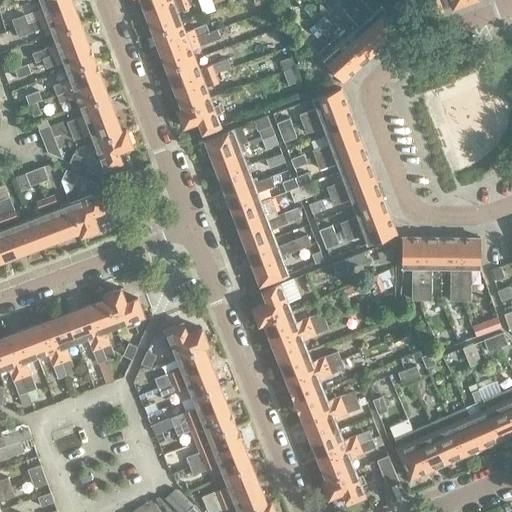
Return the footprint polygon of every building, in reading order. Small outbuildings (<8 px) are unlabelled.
[(37,19),(74,5),(71,0),(40,0),(43,7),(12,19),(15,27),(37,19)] [(138,0),(143,12),(174,0),(138,0)] [(188,8),(184,0),(174,0),(143,12),(151,32),(179,20),(176,12),(188,8)] [(249,0),(240,0),(232,3),(235,12),(251,6),(249,0)] [(373,55),(386,42),(367,20),(348,0),(338,0),(337,2),(360,26),(353,33),(373,55)] [(374,13),(362,0),(348,0),(367,20),(386,42),(401,28),(381,7),(374,13)] [(426,0),(431,15),(444,10),(443,8),(454,4),(455,7),(471,0),(426,0)] [(81,23),(74,5),(37,19),(15,27),(18,36),(49,24),(52,34),(81,23)] [(332,25),(323,16),(317,22),(325,31),(332,25)] [(158,51),(209,32),(206,23),(193,28),(191,29),(184,32),(179,20),(151,32),(158,51)] [(35,61),(40,59),(43,58),(51,56),(88,42),(81,23),(52,34),(56,43),(47,46),(48,47),(32,52),(35,61)] [(315,24),(310,29),(318,38),(323,33),(315,24)] [(221,38),(220,35),(218,29),(209,32),(158,51),(165,70),(193,59),(189,49),(197,46),(198,47),(221,38)] [(338,35),(332,41),(339,46),(359,67),(373,55),(353,33),(344,41),(338,35)] [(339,46),(332,41),(331,40),(318,52),(344,81),(359,67),(339,46)] [(67,70),(94,60),(88,42),(51,56),(43,58),(46,68),(63,62),(67,70)] [(212,73),(231,67),(228,58),(209,65),(197,69),(193,59),(165,70),(172,89),(212,73)] [(57,94),(64,91),(101,77),(94,60),(67,70),(70,79),(53,85),(57,94)] [(15,68),(15,69),(18,78),(31,73),(27,64),(15,68)] [(234,77),(231,67),(212,73),(172,89),(179,108),(208,97),(204,87),(216,82),(216,83),(234,77)] [(80,105),(108,95),(101,77),(64,91),(57,94),(60,103),(76,97),(80,105)] [(303,124),(320,118),(349,107),(341,88),(312,98),(316,108),(299,114),(303,124)] [(29,105),(37,102),(42,100),(38,90),(25,95),(29,105)] [(70,130),(78,127),(115,113),(108,95),(80,105),(84,114),(67,121),(70,130)] [(208,97),(179,108),(176,110),(183,128),(197,122),(201,132),(218,126),(214,115),(219,113),(215,105),(212,107),(208,97)] [(37,102),(29,105),(33,116),(41,113),(37,102)] [(326,136),(355,124),(349,107),(320,118),(303,124),(306,133),(323,126),(326,136)] [(94,141),(121,131),(115,113),(78,127),(70,130),(74,139),(91,133),(94,141)] [(284,142),(297,137),(290,118),(276,123),(284,142)] [(316,160),(333,153),(362,142),(355,124),(326,136),(330,144),(313,150),(316,160)] [(43,140),(53,136),(49,125),(39,129),(43,140)] [(262,139),(275,134),(271,125),(259,130),(262,139)] [(241,126),(204,140),(211,159),(243,147),(241,142),(246,140),(241,126)] [(126,129),(121,131),(94,141),(98,151),(93,152),(96,160),(101,158),(105,169),(122,163),(118,151),(132,146),(126,129)] [(278,144),(275,134),(262,139),(266,148),(278,144)] [(53,136),(43,140),(48,151),(62,158),(53,136)] [(340,171),(369,160),(362,142),(333,153),(316,160),(320,169),(337,162),(340,171)] [(241,152),(245,151),(243,147),(211,159),(218,177),(246,166),(241,152)] [(70,161),(82,167),(86,159),(74,153),(70,161)] [(268,169),(286,162),(282,153),(265,159),(268,169)] [(303,165),(307,163),(304,153),(290,158),(294,168),(303,165)] [(330,196),(347,189),(375,178),(369,160),(340,171),(343,180),(326,186),(330,196)] [(306,172),(303,165),(294,168),(297,176),(300,186),(311,183),(312,182),(318,179),(309,171),(306,172)] [(43,166),(15,176),(21,191),(31,187),(30,186),(48,179),(43,166)] [(246,166),(218,177),(225,194),(257,182),(257,181),(255,177),(251,178),(246,166)] [(78,175),(66,169),(62,178),(74,184),(78,175)] [(232,212),(260,202),(259,201),(256,193),(274,186),(271,176),(257,181),(257,182),(225,194),(232,212)] [(289,190),(300,186),(297,176),(282,181),(286,191),(289,190)] [(353,207),(382,196),(375,178),(347,189),(330,196),(334,205),(350,198),(353,207)] [(300,186),(289,190),(294,202),(315,194),(311,183),(300,186)] [(79,200),(69,204),(80,231),(81,236),(99,229),(93,215),(105,210),(98,192),(86,196),(85,194),(78,197),(79,200)] [(21,222),(16,211),(10,195),(1,199),(6,214),(21,253),(40,246),(30,219),(21,222)] [(80,231),(69,204),(59,208),(54,196),(45,199),(60,239),(80,231)] [(239,230),(271,218),(278,214),(271,196),(259,201),(260,202),(232,212),(239,230)] [(344,232),(360,225),(389,214),(382,196),(353,207),(357,216),(340,222),(332,225),(332,224),(318,229),(322,239),(336,234),(344,232)] [(312,213),(325,208),(322,198),(308,204),(312,213)] [(0,258),(1,261),(21,253),(6,214),(1,199),(0,199),(0,225),(2,230),(0,230),(0,258)] [(42,214),(30,219),(40,246),(60,239),(45,199),(37,202),(42,214)] [(246,248),(273,237),(270,229),(301,217),(297,207),(278,214),(271,218),(239,230),(246,248)] [(367,244),(396,233),(389,214),(360,225),(344,232),(347,240),(364,234),(367,244)] [(284,254),(308,245),(311,244),(310,243),(307,234),(276,246),(273,237),(246,248),(252,266),(284,253),(284,254)] [(336,234),(322,239),(326,249),(339,244),(336,234)] [(422,267),(422,237),(402,236),(402,266),(412,267),(412,299),(421,299),(422,267)] [(441,267),(441,237),(422,237),(422,267),(421,299),(431,299),(431,267),(441,267)] [(460,275),(460,267),(460,237),(441,237),(441,267),(450,267),(450,300),(461,300),(461,275),(460,275)] [(480,267),(480,237),(460,237),(460,267),(460,275),(461,275),(461,300),(471,300),(471,267),(480,267)] [(317,240),(310,243),(311,244),(308,245),(315,263),(325,260),(317,240)] [(389,248),(376,254),(381,267),(395,262),(389,248)] [(347,258),(351,267),(366,261),(362,252),(347,258)] [(284,253),(252,266),(260,284),(287,274),(282,259),(285,257),(284,254),(284,253)] [(336,273),(351,267),(347,258),(332,263),(336,273)] [(511,261),(492,269),(494,281),(511,274),(511,261)] [(384,290),(377,275),(370,278),(370,279),(344,289),(347,297),(373,286),(376,294),(384,290)] [(284,295),(279,283),(262,290),(267,301),(252,307),(259,324),(264,322),(290,311),(286,302),(289,301),(286,293),(284,295)] [(501,300),(511,295),(511,293),(509,286),(498,290),(501,300)] [(126,301),(121,287),(103,294),(105,298),(115,327),(118,334),(128,331),(127,326),(134,324),(133,320),(144,316),(137,298),(126,301)] [(106,360),(107,360),(115,357),(110,344),(105,331),(115,327),(105,298),(85,306),(106,360)] [(114,379),(107,360),(106,360),(85,306),(66,313),(77,342),(89,338),(105,382),(114,379)] [(310,325),(325,319),(321,310),(294,322),(290,311),(264,322),(271,341),(310,325)] [(67,375),(76,372),(71,359),(66,346),(77,342),(66,313),(46,320),(62,363),(67,375)] [(498,317),(473,326),(476,336),(501,326),(498,317)] [(279,361),(305,350),(301,339),(329,328),(325,319),(310,325),(271,341),(279,361)] [(62,363),(46,320),(26,328),(37,357),(48,352),(58,379),(67,375),(62,363)] [(176,357),(204,346),(209,344),(202,327),(187,333),(183,322),(164,329),(168,340),(165,341),(167,348),(171,346),(176,357)] [(473,326),(454,333),(458,343),(476,336),(473,326)] [(28,392),(36,389),(26,361),(37,357),(26,328),(7,335),(28,392)] [(503,332),(484,339),(488,351),(508,344),(503,332)] [(0,370),(9,367),(9,368),(19,395),(28,392),(7,335),(0,337),(0,370)] [(123,354),(132,359),(137,347),(128,343),(123,354)] [(470,366),(481,362),(474,343),(462,347),(470,366)] [(158,386),(172,381),(212,365),(204,346),(176,357),(180,368),(154,377),(158,386)] [(147,350),(141,363),(150,367),(156,355),(147,350)] [(326,365),(341,359),(337,350),(310,361),(305,350),(279,361),(287,380),(326,365)] [(430,352),(421,356),(426,367),(436,363),(430,352)] [(349,356),(341,359),(344,368),(355,363),(352,356),(349,357),(349,356)] [(295,400),(321,390),(317,379),(344,368),(341,359),(326,365),(287,380),(295,400)] [(482,365),(481,362),(470,366),(478,387),(482,385),(475,367),(482,365)] [(191,396),(220,385),(212,365),(172,381),(158,386),(161,395),(187,385),(191,396)] [(402,386),(421,378),(417,365),(397,372),(402,386)] [(196,407),(184,412),(151,425),(155,434),(174,426),(228,404),(220,385),(191,396),(196,407)] [(511,417),(511,386),(500,391),(511,417)] [(482,399),(478,388),(470,392),(477,406),(479,405),(482,413),(470,417),(470,418),(482,445),(500,438),(483,399),(482,399)] [(342,404),(357,399),(353,389),(326,400),(321,390),(295,400),(302,420),(342,404)] [(500,438),(511,432),(511,417),(500,391),(483,399),(500,438)] [(378,414),(388,410),(382,395),(372,399),(378,414)] [(364,396),(357,399),(360,406),(367,403),(364,396)] [(310,440),(337,429),(333,419),(360,407),(360,406),(357,399),(342,404),(302,420),(310,440)] [(195,440),(236,424),(228,404),(174,426),(177,435),(191,429),(195,440)] [(465,453),(482,445),(470,418),(470,417),(466,406),(448,414),(465,453)] [(447,461),(465,453),(448,414),(430,422),(447,461)] [(430,468),(447,461),(430,422),(413,430),(430,468)] [(0,446),(19,441),(30,437),(27,425),(22,424),(0,432),(1,436),(0,436),(0,446)] [(236,424),(195,440),(200,451),(168,463),(172,473),(203,460),(244,444),(236,424)] [(379,434),(377,429),(368,432),(366,430),(341,440),(337,429),(310,440),(318,459),(358,443),(379,434)] [(411,476),(430,468),(413,430),(394,438),(411,476)] [(326,479),(352,468),(348,457),(383,443),(379,434),(358,443),(318,459),(326,479)] [(0,460),(23,452),(19,441),(0,446),(0,460)] [(244,444),(203,460),(172,473),(175,481),(218,463),(223,475),(251,463),(244,444)] [(399,482),(388,455),(377,460),(388,487),(399,482)] [(223,475),(227,486),(202,496),(205,505),(259,483),(251,463),(223,475)] [(31,478),(44,473),(40,464),(28,469),(31,478)] [(352,468),(326,479),(322,481),(328,498),(343,492),(347,503),(364,496),(360,486),(364,484),(361,477),(357,478),(352,468)] [(44,473),(31,478),(34,487),(47,483),(44,473)] [(0,478),(0,490),(11,486),(8,476),(0,478)] [(259,483),(205,505),(208,511),(212,511),(234,503),(237,511),(243,511),(267,502),(259,483)] [(0,499),(15,495),(11,486),(0,490),(0,510),(0,509),(0,499)] [(179,511),(186,511),(192,507),(174,489),(165,497),(179,511)] [(41,506),(54,501),(51,492),(38,497),(41,506)] [(156,511),(150,499),(133,509),(134,511),(156,511)] [(275,511),(271,501),(267,502),(243,511),(275,511)]
